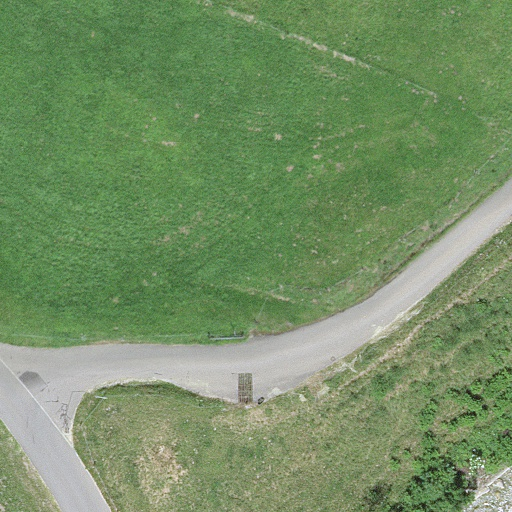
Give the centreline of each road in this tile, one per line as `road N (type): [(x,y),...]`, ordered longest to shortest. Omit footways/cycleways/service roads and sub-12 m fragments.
road 1 (unclassified): [(2,385),(110,363),(246,367),(367,318),(511,196)]
road 2 (unclassified): [(2,385),(92,511)]
